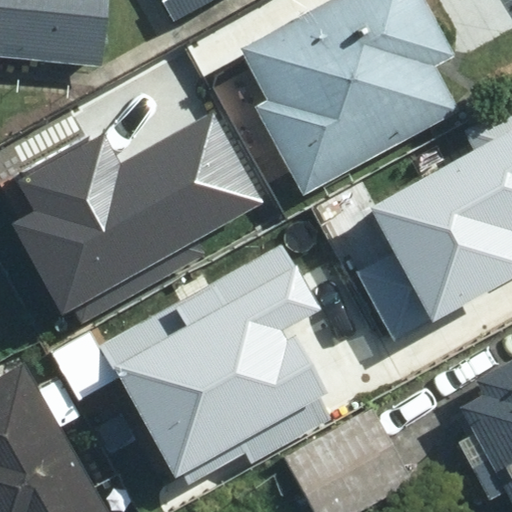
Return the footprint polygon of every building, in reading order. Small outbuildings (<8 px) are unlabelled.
[(0,0),(0,53),(91,62),(97,0),(0,0)] [(199,0),(157,0),(157,1),(167,19),(199,0)] [(252,106),(297,188),(445,107),(422,65),(442,54),(411,0),(326,0),(235,51),(263,100),(252,106)] [(28,136),(0,151),(0,184),(42,162),(28,136)] [(456,162),(326,235),(389,347),(449,313),(454,322),(510,290),(487,248),(499,241),(456,162)] [(104,177),(19,222),(63,307),(149,263),(104,177)] [(244,396),(266,439),(337,402),(301,335),(273,349),(285,375),(244,396)] [(511,359),(471,383),(478,396),(454,409),(467,433),(451,441),(480,495),(498,485),(511,510),(511,359)] [(96,511),(14,367),(0,374),(0,511),(96,511)] [(364,412),(280,459),(310,511),(344,511),(402,480),(364,412)]
